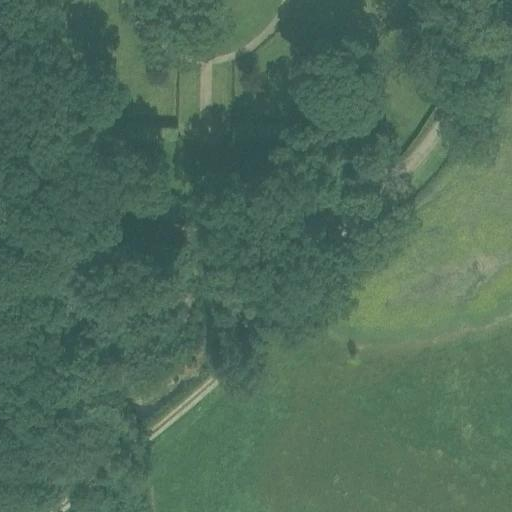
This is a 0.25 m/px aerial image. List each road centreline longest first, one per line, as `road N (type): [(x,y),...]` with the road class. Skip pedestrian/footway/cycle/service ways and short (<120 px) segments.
road 1 (track): [(55,511),(224,371),(341,225)]
road 2 (track): [(341,225),(428,144),(511,1)]
